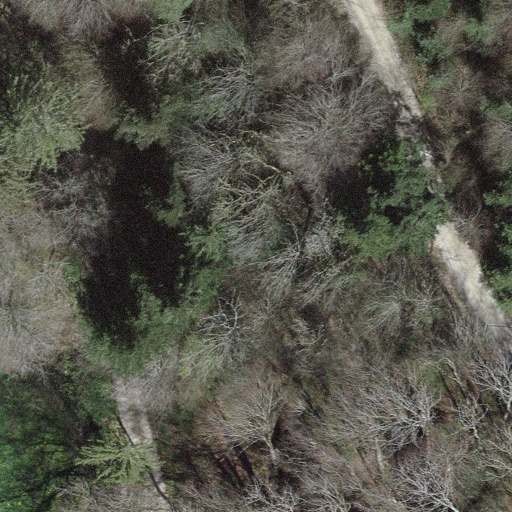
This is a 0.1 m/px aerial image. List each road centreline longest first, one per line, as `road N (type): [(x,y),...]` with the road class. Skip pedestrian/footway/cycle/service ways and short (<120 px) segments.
road 1 (track): [(163,511),(62,0)]
road 2 (track): [(361,0),(396,60),(473,288),(511,351)]
